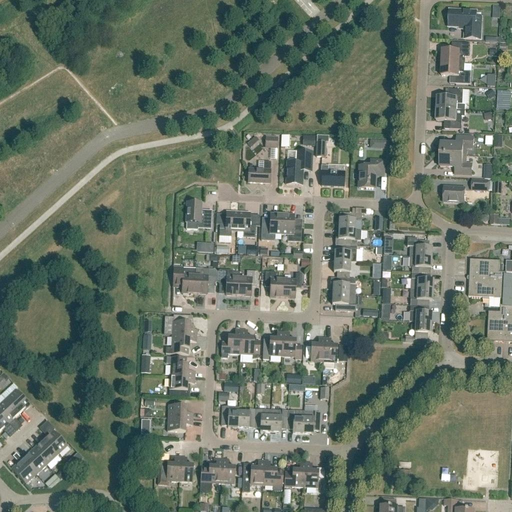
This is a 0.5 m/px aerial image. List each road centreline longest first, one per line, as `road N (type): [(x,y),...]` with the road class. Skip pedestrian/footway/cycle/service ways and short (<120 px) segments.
road 1 (unclassified): [(0,231),(102,140),(215,111),(344,0)]
road 2 (residential): [(346,452),(219,445),(207,433),(213,315)]
road 3 (residential): [(213,315),(312,319),(319,202)]
road 4 (residential): [(417,206),(423,10),(432,0)]
road 5 (residential): [(445,363),(346,452)]
road 6 (residential): [(445,363),(451,231)]
